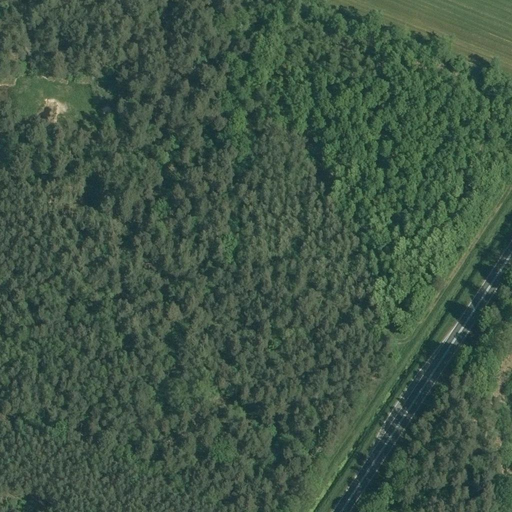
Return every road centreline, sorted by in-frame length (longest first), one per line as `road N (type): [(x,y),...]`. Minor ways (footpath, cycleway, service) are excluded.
road 1 (trunk): [(339,511),(511,250)]
road 2 (track): [(386,511),(511,320)]
